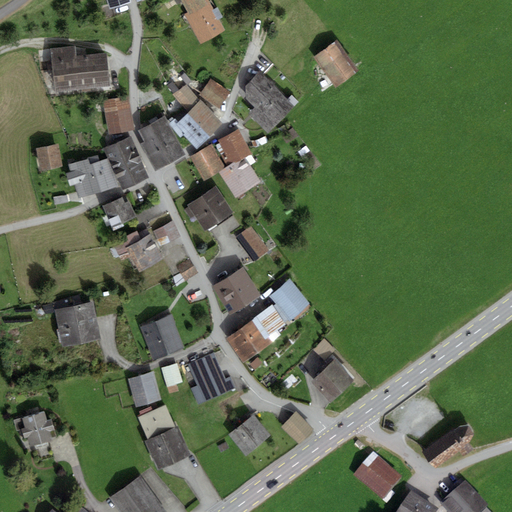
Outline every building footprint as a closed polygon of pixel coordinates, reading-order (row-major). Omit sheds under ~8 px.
[(202,0),(179,0),(187,14),(205,5),(202,0)] [(207,5),(183,16),(196,43),(220,32),(215,21),(219,19),(215,9),(210,11),(207,5)] [(334,45),(316,58),(336,85),(354,72),(334,45)] [(72,47),(47,50),(50,90),(103,86),(101,55),(73,57),(72,47)] [(292,106),(260,74),(247,87),(247,99),(257,107),(250,114),(268,131),(292,106)] [(230,91),(211,79),(200,94),(219,107),(230,91)] [(197,95),(185,82),(172,93),(184,107),(197,95)] [(129,95),(103,100),(109,132),(135,127),(129,95)] [(222,120),(201,98),(185,112),(178,119),(176,117),(172,120),(181,135),(184,133),(197,146),(222,120)] [(166,119),(140,132),(158,167),(184,154),(166,119)] [(237,132),(216,142),(227,165),(248,155),(237,132)] [(132,135),(105,147),(123,186),(149,174),(132,135)] [(55,146),(31,149),(34,171),(58,168),(55,146)] [(210,148),(188,160),(200,182),(222,170),(210,148)] [(98,154),(67,163),(69,170),(65,172),(69,184),(74,182),(78,194),(115,183),(107,157),(100,159),(98,154)] [(242,160),(217,174),(232,198),(256,184),(242,160)] [(213,188),(185,207),(187,209),(181,213),(187,221),(191,218),(199,231),(229,212),(213,188)] [(120,199),(100,206),(107,225),(130,217),(126,203),(122,204),(120,199)] [(170,224),(151,234),(158,247),(177,238),(170,224)] [(126,244),(114,249),(117,257),(128,252),(136,269),(160,259),(147,229),(123,239),(126,244)] [(251,229),(236,238),(251,262),(266,252),(251,229)] [(189,262),(177,269),(184,282),(197,275),(189,262)] [(246,266),(216,285),(235,313),(265,294),(246,266)] [(295,279),(275,296),(295,320),(315,303),(295,279)] [(96,302),(58,310),(66,346),(104,338),(96,302)] [(292,323),(277,305),(260,317),(274,337),(292,323)] [(175,316),(143,328),(155,360),(187,348),(175,316)] [(260,317),(231,339),(247,361),(277,340),(274,337),(260,317)] [(226,377),(214,352),(188,364),(198,384),(191,387),(199,404),(236,386),(230,375),(226,377)] [(336,357),(311,379),(329,399),(354,376),(336,357)] [(179,365),(164,369),(169,388),(184,383),(179,365)] [(155,372),(131,379),(139,406),(162,400),(155,372)] [(170,407),(145,419),(154,438),(149,440),(163,468),(193,453),(170,407)] [(296,411),(282,425),(299,441),(312,428),(296,411)] [(48,412),(24,420),(33,447),(57,439),(48,412)] [(253,413),(229,434),(247,454),(271,433),(253,413)] [(453,429),(420,455),(431,469),(458,447),(463,454),(471,448),(466,442),(470,435),(465,428),(458,427),(453,429)] [(371,456),(351,478),(378,504),(399,482),(371,456)] [(168,511),(143,476),(111,498),(121,511),(168,511)] [(484,511),(465,490),(443,509),(446,511),(484,511)] [(430,511),(411,499),(401,511),(430,511)]
